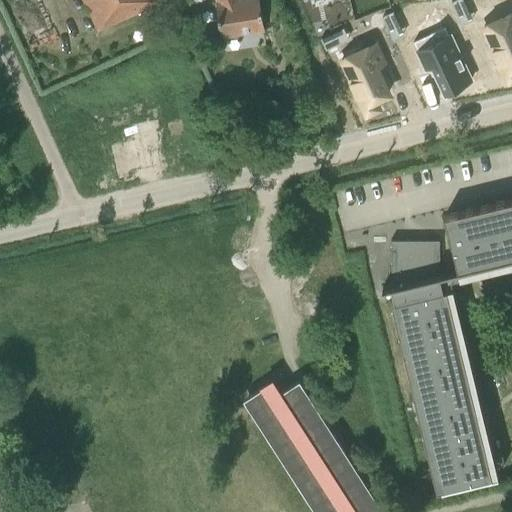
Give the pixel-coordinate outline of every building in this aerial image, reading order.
[(84,0),(98,29),(160,0),(84,0)] [(220,0),(215,1),(221,36),(263,29),(258,0),(220,0)] [(463,0),(454,0),(451,2),(456,13),(467,8),(463,0)] [(393,11),(382,16),(387,27),(398,22),(393,11)] [(502,34),(478,45),(495,81),(511,73),(511,55),(508,47),(511,45),(511,24),(511,21),(499,27),(502,34)] [(332,32),(321,37),(326,48),(337,43),(332,32)] [(430,50),(406,62),(423,98),(447,87),(436,63),(448,58),(439,38),(427,43),(430,50)] [(360,70),(336,81),(352,117),(377,106),(366,83),(378,77),(368,57),(356,63),(360,70)] [(511,198),(444,214),(458,270),(511,256),(511,198)] [(439,242),(390,243),(391,286),(439,274),(439,242)] [(439,274),(391,286),(394,299),(391,300),(436,488),(440,487),(441,488),(491,476),(475,409),(446,287),(443,288),(439,274)] [(268,383),(248,395),(322,511),(378,511),(295,382),(276,394),(268,383)]
